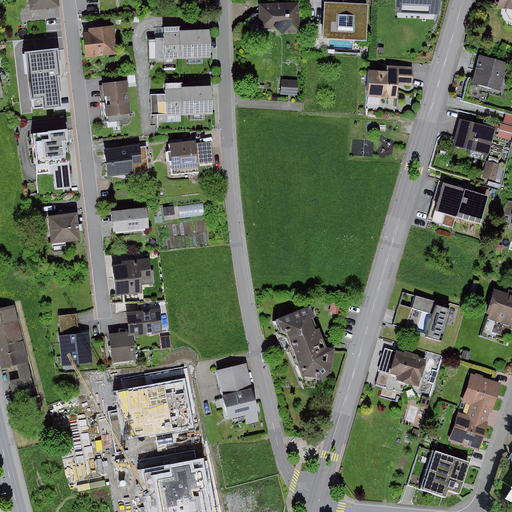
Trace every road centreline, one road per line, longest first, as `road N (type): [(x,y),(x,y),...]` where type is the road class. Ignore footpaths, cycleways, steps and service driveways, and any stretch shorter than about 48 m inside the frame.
road 1 (residential): [(462,0),(315,502)]
road 2 (residential): [(221,0),(230,190),(251,331),(283,463),(315,502)]
road 3 (residential): [(68,0),(103,309)]
